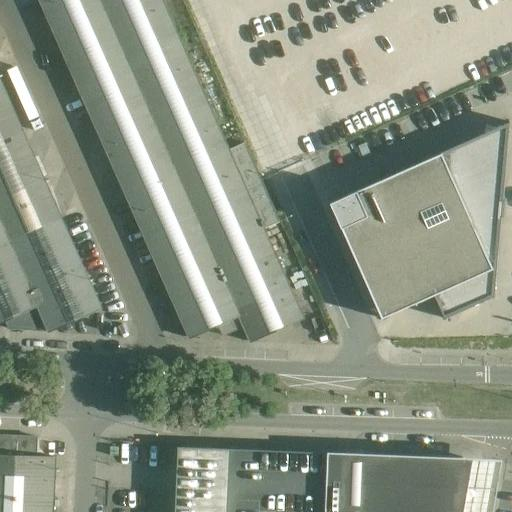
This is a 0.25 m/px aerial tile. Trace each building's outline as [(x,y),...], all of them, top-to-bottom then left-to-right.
[(38,0),(46,17),(166,286),(189,339),(218,326),(223,336),(244,327),(250,342),(303,319),(263,228),(279,221),(255,169),(244,145),(229,151),(200,86),(208,82),(198,60),(190,64),(169,17),(161,0),(38,0)] [(0,200),(44,181),(0,80),(0,200)] [(330,203),(381,319),(434,295),(444,319),(494,297),(509,122),(330,203)] [(0,200),(0,246),(10,242),(62,220),(44,181),(0,200)] [(10,242),(41,315),(49,331),(50,332),(101,309),(62,220),(10,242)] [(0,246),(0,323),(4,321),(8,329),(41,315),(10,242),(0,246)] [(41,315),(8,329),(49,331),(41,315)] [(0,511),(54,511),(56,458),(36,458),(36,437),(0,435),(0,511)] [(453,511),(463,458),(328,453),(258,450),(229,449),(226,511),(453,511)]
